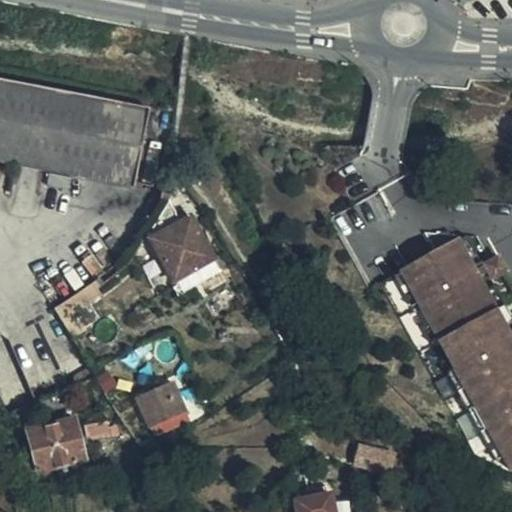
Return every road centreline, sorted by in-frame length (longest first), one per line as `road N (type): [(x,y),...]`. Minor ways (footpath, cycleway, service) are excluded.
road 1 (secondary): [(261,28),(96,0)]
road 2 (secondary): [(261,28),(380,55)]
